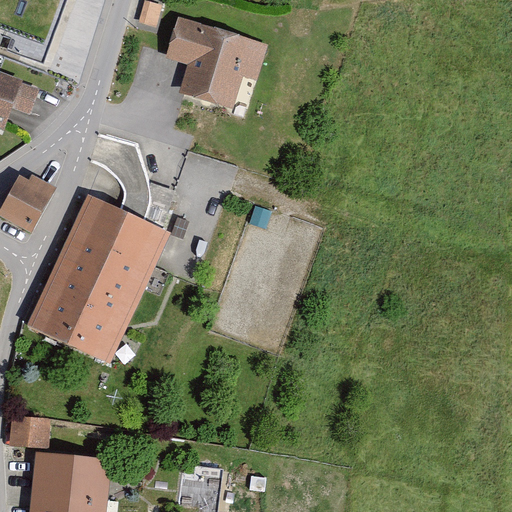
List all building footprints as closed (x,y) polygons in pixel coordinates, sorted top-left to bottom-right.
[(265,42),(171,13),(157,56),(184,65),(176,91),(227,107),(237,74),(254,79),(265,42)] [(16,81),(0,74),(0,126),(8,104),(16,81)] [(34,87),(16,81),(8,104),(26,110),(34,87)] [(25,180),(17,174),(0,202),(0,215),(27,232),(53,188),(29,174),(25,180)] [(84,193),(22,324),(106,363),(168,232),(84,193)] [(46,419),(12,419),(12,448),(46,447),(46,419)] [(98,511),(105,457),(28,449),(21,511),(98,511)]
